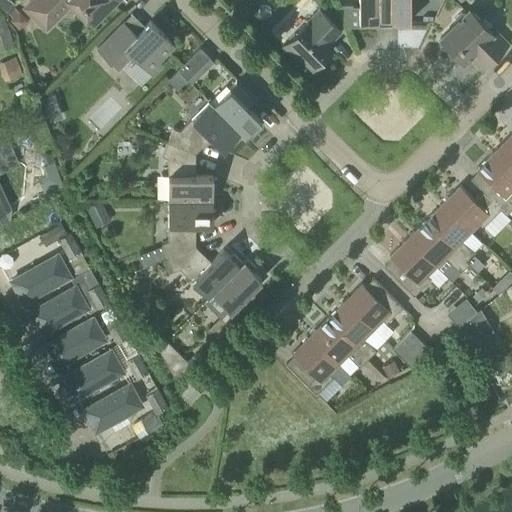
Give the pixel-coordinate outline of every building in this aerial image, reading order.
[(0,0),(0,5),(5,11),(13,3),(10,0),(0,0)] [(30,0),(25,6),(46,27),(71,2),(92,23),(115,0),(30,0)] [(358,0),(358,21),(375,21),(375,27),(393,27),(393,21),(409,21),(409,0),(358,0)] [(333,47),(330,44),(328,42),(341,29),(319,8),(306,20),(285,41),(286,41),(282,44),(296,58),(299,54),(312,68),(333,47)] [(464,62),(470,56),(481,68),(508,42),(494,28),(491,31),(468,8),(464,12),(460,12),(454,18),(454,22),(440,37),(464,62)] [(150,19),(145,25),(136,33),(123,20),(97,47),(110,61),(117,54),(125,62),(130,57),(138,58),(152,72),(163,61),(160,57),(174,43),(150,19)] [(191,82),(213,61),(209,57),(209,56),(199,46),(177,68),(191,82)] [(208,99),(247,139),(257,129),(254,126),(261,119),(245,103),(250,97),(235,82),(212,103),(208,99)] [(54,92),(41,96),(44,105),(57,101),(54,92)] [(246,139),(247,139),(208,99),(177,128),(171,126),(165,140),(195,152),(200,139),(206,132),(223,149),(230,142),(233,144),(242,135),(246,139)] [(511,133),(511,132),(493,150),(511,167),(511,133)] [(165,156),(165,198),(216,198),(217,177),(213,177),(213,174),(189,175),(189,165),(195,152),(165,140),(159,154),(165,156)] [(511,167),(493,150),(475,167),(478,170),(470,178),(490,199),(499,208),(505,213),(511,206),(511,202),(508,199),(511,194),(511,167)] [(207,162),(208,172),(228,171),(228,161),(207,162)] [(499,208),(490,199),(482,207),(460,184),(442,201),(470,230),(479,221),(483,225),(499,208)] [(216,198),(165,198),(165,240),(159,243),(165,257),(194,245),(189,231),(189,222),(212,222),(212,212),(216,212),(216,198)] [(442,201),(424,219),(465,260),(466,259),(473,251),(461,239),(470,230),(442,201)] [(424,219),(407,236),(435,265),(445,256),(460,271),(468,262),(466,259),(465,260),(424,219)] [(44,246),(59,238),(65,234),(59,224),(38,235),(44,246)] [(68,257),(77,274),(90,267),(89,266),(80,250),(70,231),(65,234),(59,238),(69,256),(68,257)] [(426,274),(435,265),(407,236),(389,254),(392,257),(384,265),(413,295),(430,278),(426,274)] [(177,269),(207,297),(247,258),(246,257),(242,262),(233,252),(230,255),(223,248),(207,265),(200,258),(194,245),(165,257),(171,271),(177,269)] [(23,309),(75,280),(59,253),(8,281),(23,309)] [(256,267),(247,258),(207,297),(208,298),(212,294),(228,308),(219,317),(227,323),(250,300),(245,294),(261,278),(254,270),(256,267)] [(98,283),(90,267),(77,274),(73,276),(82,292),(88,289),(98,307),(109,301),(98,283)] [(362,282),(344,299),(373,328),(382,319),(385,323),(402,306),(373,276),(364,284),(362,282)] [(91,313),(77,286),(25,312),(40,340),(91,313)] [(344,299),(326,317),(367,358),(376,349),(363,337),(373,328),(344,299)] [(459,325),(467,342),(493,328),(480,307),(477,309),(458,324),(459,325)] [(128,336),(118,317),(107,323),(117,342),(128,336)] [(326,317),(309,334),(338,363),(347,354),(359,366),(367,358),(326,317)] [(105,343),(91,318),(44,344),(58,370),(105,343)] [(419,339),(410,330),(392,348),(401,357),(419,339)] [(329,372),(338,363),(309,334),(291,352),(294,354),(286,362),(316,392),(332,376),(329,372)] [(188,362),(174,347),(166,339),(157,347),(174,376),(188,362)] [(419,339),(401,357),(410,365),(428,347),(419,339)] [(60,377),(76,405),(130,376),(115,347),(60,377)] [(148,371),(137,352),(126,358),(137,377),(148,371)] [(85,408),(100,435),(149,407),(135,381),(85,408)] [(163,424),(156,412),(167,406),(157,387),(146,393),(155,410),(134,422),(135,424),(142,436),(163,424)]
